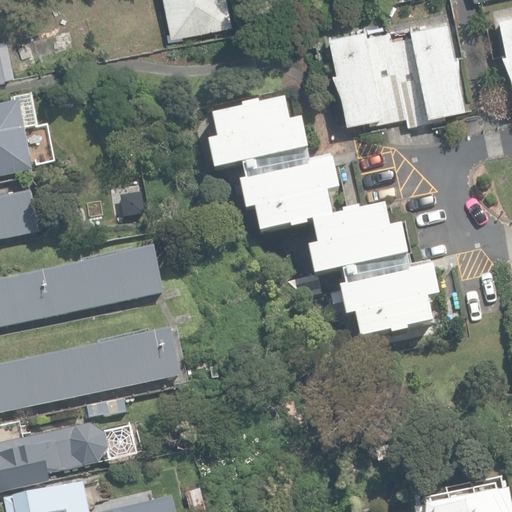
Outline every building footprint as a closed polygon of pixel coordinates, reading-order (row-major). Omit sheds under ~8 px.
[(233,24),(228,0),(162,0),(170,36),(233,24)] [(315,0),(310,1),(315,18),(343,11),(339,0),(315,0)] [(511,12),(498,16),(505,51),(502,53),(509,67),(511,83),(511,12)] [(454,55),(446,19),(410,27),(412,35),(390,39),(388,31),(368,35),(366,26),(328,35),(336,70),(332,72),(340,86),(347,120),(369,116),(370,124),(406,116),(408,125),(445,117),(444,110),(465,105),(460,82),(462,82),(459,54),(454,55)] [(0,79),(6,78),(5,77),(14,75),(6,39),(0,40),(0,79)] [(0,177),(32,171),(29,154),(35,153),(32,141),(29,142),(26,130),(37,128),(31,97),(14,100),(14,104),(0,107),(0,177)] [(292,122),(286,97),(210,113),(215,138),(204,140),(212,178),(231,174),(240,219),(253,216),(258,241),(312,230),(315,242),(302,245),(310,285),(331,280),(340,325),(353,322),(358,346),(436,329),(431,305),(444,302),(434,252),(411,257),(404,221),(388,225),(384,203),(339,212),(336,200),(345,198),(334,148),(312,153),(305,119),(292,122)] [(0,240),(39,233),(31,191),(0,197),(0,240)] [(0,278),(0,328),(164,294),(154,247),(0,278)] [(0,363),(0,412),(180,376),(171,329),(0,363)] [(124,399),(87,407),(90,418),(104,415),(104,418),(127,413),(124,399)] [(0,443),(0,492),(50,482),(49,474),(99,463),(101,461),(111,466),(145,458),(140,442),(135,443),(129,422),(101,429),(102,430),(90,424),(0,443)] [(377,462),(387,460),(385,446),(375,448),(377,462)] [(89,511),(83,483),(4,499),(6,511),(89,511)] [(511,511),(511,508),(509,488),(415,509),(415,511),(511,511)] [(185,493),(189,511),(204,511),(199,490),(185,493)]
